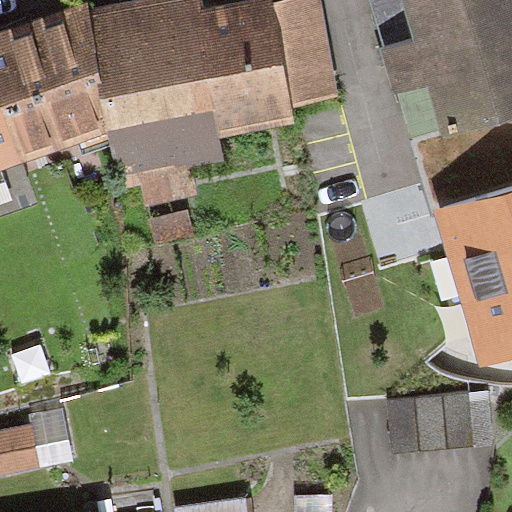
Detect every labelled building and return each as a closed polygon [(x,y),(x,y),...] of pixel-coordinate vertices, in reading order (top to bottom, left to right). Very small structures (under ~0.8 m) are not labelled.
[(233,0),(234,3),(207,8),(206,0),(159,0),(94,11),(106,84),(100,85),(107,132),(115,180),(138,176),(141,194),(183,187),(180,165),(223,158),(219,129),(292,117),(289,100),(333,93),(316,0),(306,0),(299,1),(298,0),(233,0)] [(511,0),(372,0),(414,144),(511,115),(511,0)] [(0,32),(0,110),(19,163),(107,132),(100,85),(106,84),(94,11),(91,2),(0,32)] [(0,169),(19,163),(0,110),(0,169)] [(511,115),(414,144),(434,212),(511,188),(511,115)] [(511,351),(511,188),(434,212),(482,361),(511,351)] [(175,212),(141,220),(146,239),(180,231),(175,212)] [(389,449),(474,444),(470,393),(386,399),(389,449)] [(20,434),(0,436),(0,474),(25,470),(20,434)]
